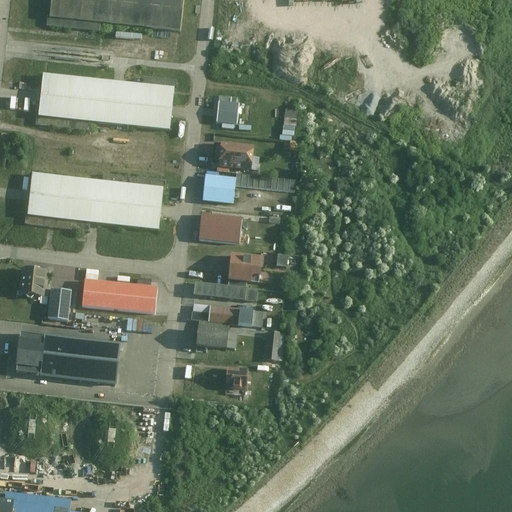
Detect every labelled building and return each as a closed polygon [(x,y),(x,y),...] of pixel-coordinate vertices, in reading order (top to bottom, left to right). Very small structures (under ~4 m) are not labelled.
[(50,0),(48,27),(99,32),(100,21),(181,29),(184,0),(50,0)] [(172,89),(43,76),(41,96),(38,127),(89,132),(89,123),(167,131),(169,110),(172,89)] [(218,102),(216,124),(237,126),(239,104),(218,102)] [(297,110),(283,109),(280,135),(294,136),(297,110)] [(214,141),(211,166),(250,170),(253,145),(214,141)] [(286,141),(286,151),(299,151),(299,141),(286,141)] [(80,146),(79,159),(116,162),(117,149),(80,146)] [(128,163),(153,164),(153,151),(128,151),(128,163)] [(99,181),(34,174),(31,197),(28,227),(88,233),(89,221),(94,222),(160,229),(162,212),(165,179),(100,172),(99,181)] [(236,178),(205,175),(202,201),(234,204),(235,187),(236,178)] [(236,178),(235,187),(295,193),(296,181),(237,175),(236,178)] [(17,211),(15,223),(28,224),(29,212),(17,211)] [(243,220),(203,216),(201,228),(200,241),(241,245),(243,220)] [(15,230),(13,243),(79,249),(81,237),(15,230)] [(249,256),(232,254),(230,282),(261,284),(263,257),(249,256)] [(288,255),(276,254),(275,262),(287,263),(288,255)] [(23,269),(21,294),(42,297),(44,286),(45,272),(23,269)] [(156,287),(84,281),(82,308),(154,314),(154,306),(156,287)] [(259,290),(196,284),(195,296),(257,303),(259,290)] [(72,292),(51,289),(47,320),(68,322),(72,292)] [(193,312),(211,313),(212,306),(194,304),(193,312)] [(193,312),(192,319),(237,324),(239,309),(212,306),(211,313),(193,312)] [(239,309),(237,324),(251,326),(253,311),(239,309)] [(264,312),(253,311),(251,326),(262,327),(264,312)] [(120,317),(119,328),(135,329),(135,317),(120,317)] [(199,327),(197,345),(226,348),(227,333),(228,330),(216,329),(199,327)] [(17,368),(16,374),(39,376),(40,370),(43,343),(44,336),(21,333),(20,340),(20,342),(18,354),(17,366),(17,368)] [(236,334),(227,333),(226,348),(234,349),(236,334)] [(280,334),(270,333),(267,360),(277,361),(280,334)] [(40,370),(39,376),(114,385),(119,344),(44,336),(43,343),(40,370)] [(237,371),(227,370),(225,387),(246,388),(247,372),(237,371)] [(70,511),(72,500),(6,492),(4,506),(0,505),(0,511),(70,511)]
